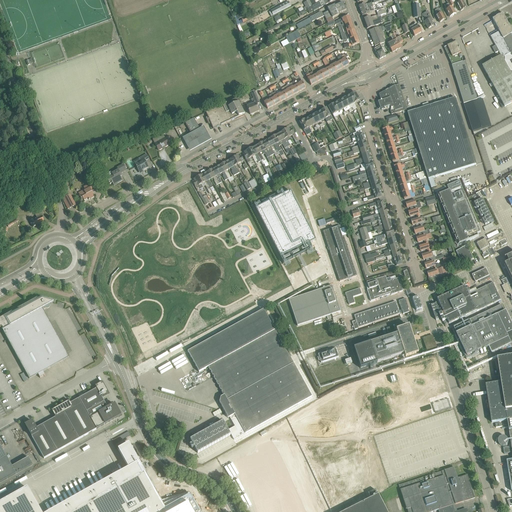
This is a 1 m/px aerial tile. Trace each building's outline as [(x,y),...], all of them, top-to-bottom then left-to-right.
[(306,7),(303,8),(304,10),(305,10),(311,7),(312,6),(309,0),(304,3),(306,7)] [(444,6),(450,17),(456,14),(452,7),(454,6),(450,0),(446,0),(448,4),(444,6)] [(456,0),(458,3),(456,4),(460,11),(464,9),(464,10),(465,9),(464,8),(466,7),(464,4),(465,4),(463,0),(462,1),(461,0),(456,0)] [(288,2),(278,8),(280,12),(291,7),(288,2)] [(333,12),(345,7),(343,3),(342,3),(341,2),(327,8),(328,11),(323,14),(320,12),(317,14),(310,17),(310,18),(296,25),(299,30),(310,24),(312,23),(312,22),(324,16),(333,12)] [(366,4),(359,6),(361,11),(373,7),(378,5),(378,2),(374,3),(372,4),(371,3),(366,5),(366,4)] [(312,6),(311,7),(313,11),(321,7),(320,5),(319,3),(316,4),(312,6)] [(373,7),(361,11),(362,16),(369,14),(369,13),(374,11),(376,10),(376,9),(381,8),(379,4),(378,5),(373,7)] [(392,7),(394,14),(401,11),(399,5),(395,7),(395,6),(392,7)] [(346,10),(345,7),(333,12),(324,16),(328,23),(333,20),(332,18),(340,14),(339,13),(346,10)] [(436,16),(440,23),(445,19),(442,13),(441,13),(438,9),(435,11),(438,15),(436,16)] [(425,23),(428,29),(434,26),(432,22),(433,21),(428,12),(422,16),(422,21),(423,24),(425,23)] [(500,32),(491,37),(496,46),(495,47),(496,50),(495,51),(496,54),(499,52),(502,56),(511,74),(511,29),(508,22),(508,23),(507,21),(509,20),(508,18),(506,19),(506,18),(504,14),(493,20),(500,32)] [(341,27),(352,23),(349,16),(342,19),(334,22),(335,26),(340,24),(341,26),(341,27)] [(370,17),(363,19),(365,24),(377,20),(381,18),(380,16),(378,17),(378,16),(371,18),(370,17)] [(377,20),(365,24),(367,29),(374,27),(383,23),(381,18),(377,20)] [(267,30),(268,32),(289,22),(288,20),(267,30)] [(344,34),(347,33),(354,30),(352,23),(341,27),(344,34)] [(414,25),(409,27),(411,30),(414,36),(422,32),(418,26),(416,23),(414,25)] [(385,43),(382,35),(384,35),(381,27),(369,32),(375,47),(385,43)] [(347,40),(350,39),(357,37),(354,30),(347,33),(344,34),(346,40),(347,40)] [(286,37),(289,44),(297,40),(301,38),(297,31),(291,34),(286,37)] [(391,35),(390,37),(392,40),(398,50),(401,48),(399,44),(403,42),(400,36),(396,38),(394,33),(391,35)] [(357,37),(350,39),(347,40),(348,44),(343,45),(345,49),(349,47),(352,46),(359,44),(357,37)] [(390,41),(387,43),(389,47),(392,53),(398,50),(392,40),(390,41)] [(453,66),(452,66),(464,104),(478,100),(466,61),(463,62),(462,53),(459,46),(457,41),(452,43),(450,44),(445,47),(445,48),(453,66)] [(331,46),(324,50),(326,54),(333,50),(331,46)] [(376,53),(379,60),(386,56),(383,52),(380,46),(374,49),(376,53)] [(338,59),(339,62),(343,68),(349,64),(346,58),(345,58),(344,55),(338,59)] [(511,74),(502,56),(483,66),(505,107),(511,102),(511,74)] [(336,63),(333,65),(336,71),(343,68),(339,62),(336,64),(336,63)] [(330,67),(327,69),(330,75),(336,71),(333,65),(330,67)] [(323,70),(320,72),(324,78),(330,75),(327,69),(324,71),(323,70)] [(317,74),(314,76),(317,82),(324,78),(320,72),(317,73),(317,74)] [(309,74),(306,76),(308,78),(307,79),(311,85),(317,82),(314,76),(311,77),(310,74),(309,74)] [(291,82),(287,85),(293,95),(299,92),(296,86),(294,82),(292,83),(291,82)] [(299,84),(296,86),(299,92),(306,88),(302,82),(299,83),(299,84)] [(285,88),(281,89),(283,93),(287,99),(293,95),(287,85),(284,86),(285,88)] [(395,110),(391,111),(392,115),(407,110),(399,85),(395,86),(393,87),(380,95),(382,100),(381,101),(382,101),(379,102),(381,109),(391,106),(392,108),(394,107),(395,110)] [(251,94),(253,99),(251,100),(253,105),(247,107),(250,115),(259,111),(256,105),(260,103),(255,92),(251,94)] [(274,98),(271,99),(274,106),(280,102),(277,95),(275,92),(272,94),(274,98)] [(355,92),(350,95),(354,103),(359,100),(355,92)] [(280,94),(277,95),(280,102),(287,99),(283,93),(280,94)] [(350,96),(344,98),(349,106),(354,103),(350,95),(349,95),(350,96)] [(344,98),(339,101),(343,109),(349,106),(344,98)] [(431,106),(408,113),(429,180),(477,165),(456,98),(444,102),(442,99),(430,103),(431,106)] [(274,106),(271,99),(267,101),(264,102),(268,109),(274,106)] [(238,100),(226,105),(233,120),(244,114),(238,100)] [(483,100),(465,106),(473,132),(491,126),(483,100)] [(334,104),(338,112),(343,109),(339,101),(334,104)] [(334,104),(328,107),(333,115),(338,112),(334,104)] [(226,105),(214,111),(221,125),(233,120),(226,105)] [(326,108),(321,111),(325,119),(328,117),(330,121),(332,119),(326,108)] [(221,125),(214,111),(206,114),(213,129),(221,125)] [(321,111),(316,114),(320,122),(325,119),(321,111)] [(316,114),(310,117),(315,125),(320,122),(316,114)] [(387,118),(388,124),(399,120),(398,115),(387,118)] [(305,119),(309,128),(315,125),(310,117),(305,120),(305,119)] [(194,119),(185,123),(192,136),(201,131),(194,119)] [(309,128),(305,119),(299,122),(304,131),(304,130),(307,136),(310,134),(307,129),(309,128)] [(211,140),(204,127),(183,139),(190,151),(211,140)] [(383,130),(385,136),(392,134),(391,131),(394,130),(393,127),(383,130)] [(289,128),(284,131),(288,138),(289,137),(292,135),(296,143),(298,141),(291,129),(289,130),(289,128)] [(284,131),(280,133),(287,147),(290,146),(288,142),(290,140),(289,137),(288,138),(284,131)] [(275,135),(279,142),(281,145),(282,144),(286,151),(289,150),(287,147),(280,133),(276,135),(275,135)] [(358,143),(365,141),(364,137),(363,137),(362,134),(352,137),(354,144),(358,143)] [(385,136),(387,143),(394,141),(393,138),(392,134),(385,136)] [(153,140),(158,151),(169,145),(163,135),(153,140)] [(271,138),(279,152),(281,157),(284,155),(279,146),(281,145),(279,142),(275,135),(271,138)] [(271,138),(267,140),(270,147),(273,146),(274,149),(276,153),(279,152),(271,138)] [(262,142),(262,143),(270,157),(274,154),(270,147),(267,140),(262,143),(262,142)] [(352,149),(353,152),(367,147),(365,141),(358,143),(359,148),(358,148),(358,147),(352,149)] [(387,143),(389,150),(396,148),(395,144),(394,141),(387,143)] [(270,157),(262,143),(258,145),(263,155),(265,154),(270,163),(272,161),(270,157)] [(329,146),(331,151),(335,150),(338,149),(336,143),(333,144),(329,146)] [(258,145),(254,147),(263,165),(267,163),(258,145)] [(253,147),(249,150),(253,157),(255,155),(256,158),(258,163),(261,161),(253,147)] [(361,153),(362,155),(369,153),(367,147),(353,152),(354,155),(361,153)] [(289,150),(290,152),(293,156),(296,162),(300,160),(297,154),(293,148),(289,150)] [(389,150),(391,156),(398,154),(396,148),(389,150)] [(250,161),(249,159),(253,157),(249,150),(244,152),(245,154),(243,155),(247,163),(250,161)] [(304,153),(299,156),(303,163),(308,161),(307,158),(304,153)] [(355,161),(356,163),(370,159),(369,153),(362,155),(363,160),(362,160),(361,159),(355,161)] [(398,154),(391,156),(393,163),(400,161),(398,154)] [(142,163),(136,166),(140,172),(148,168),(145,161),(149,159),(146,155),(139,158),(142,163)] [(238,156),(234,158),(237,165),(242,162),(244,161),(241,156),(239,157),(238,156)] [(237,165),(234,158),(229,160),(237,175),(239,173),(237,169),(235,166),(237,165)] [(365,167),(372,165),(371,161),(370,159),(356,163),(357,167),(361,166),(361,168),(365,167)] [(232,172),(234,176),(237,175),(229,160),(229,161),(225,163),(229,170),(231,168),(232,171),(232,172)] [(343,161),(341,162),(335,163),(337,169),(345,167),(343,161)] [(225,163),(220,165),(228,179),(231,178),(228,173),(228,174),(226,171),(229,170),(225,163)] [(395,167),(397,173),(403,171),(402,168),(405,167),(404,164),(401,165),(395,167)] [(118,184),(123,181),(120,177),(122,176),(120,174),(127,170),(124,165),(117,168),(118,170),(112,174),(113,176),(107,180),(110,185),(112,183),(114,186),(118,184)] [(220,165),(216,168),(220,174),(222,173),(223,176),(225,181),(228,179),(220,165)] [(372,165),(365,167),(367,171),(365,172),(365,171),(358,173),(359,176),(374,171),(374,169),(372,165)] [(134,168),(130,170),(136,180),(144,175),(142,172),(138,174),(134,168)] [(212,170),(215,177),(217,180),(219,184),(222,183),(219,178),(221,177),(220,174),(216,168),(212,170)] [(212,170),(207,172),(211,179),(213,178),(215,181),(214,181),(217,185),(219,184),(217,180),(215,177),(212,170)] [(358,176),(352,178),(354,183),(369,179),(376,177),(374,171),(359,176),(358,176)] [(397,173),(399,180),(405,178),(408,177),(407,174),(404,175),(403,171),(397,173)] [(207,172),(203,175),(207,182),(210,189),(213,187),(211,183),(210,183),(209,180),(211,179),(207,172)] [(198,177),(202,184),(204,183),(206,186),(205,186),(210,194),(212,193),(211,192),(212,191),(210,189),(207,182),(203,175),(198,177)] [(201,184),(202,184),(198,177),(194,179),(195,181),(193,182),(197,191),(203,188),(201,184)] [(364,187),(378,183),(376,177),(369,179),(370,184),(369,184),(369,183),(363,184),(363,185),(364,187)] [(399,180),(401,186),(410,184),(409,181),(408,180),(408,177),(405,178),(399,180)] [(79,194),(82,200),(83,199),(84,201),(88,198),(89,200),(95,197),(92,192),(95,190),(92,183),(84,187),(85,190),(79,194)] [(378,183),(364,187),(364,188),(359,190),(360,193),(365,191),(366,193),(370,192),(369,189),(370,188),(370,187),(371,187),(373,191),(380,189),(378,183)] [(410,184),(401,186),(403,193),(409,191),(412,190),(411,187),(410,184)] [(437,196),(458,246),(479,237),(478,233),(481,232),(462,186),(437,196)] [(380,189),(373,191),(374,195),(375,195),(375,196),(363,199),(364,202),(381,197),(380,193),(381,193),(380,189)] [(409,191),(403,193),(405,200),(411,198),(410,193),(412,192),(412,190),(409,191)] [(263,205),(256,209),(283,263),(312,248),(309,243),(315,240),(290,192),(276,198),(275,195),(262,202),(263,205)] [(70,195),(63,199),(68,209),(75,205),(70,195)] [(201,198),(205,205),(210,203),(206,196),(201,198)] [(426,199),(428,206),(437,204),(434,197),(426,199)] [(483,199),(475,203),(477,209),(480,207),(481,210),(478,211),(481,217),(484,215),(485,219),(483,220),(485,225),(494,221),(483,199)] [(379,211),(385,208),(384,204),(383,201),(374,203),(369,205),(370,208),(377,206),(378,210),(379,211)] [(416,201),(406,204),(408,208),(410,208),(411,210),(414,208),(415,210),(422,208),(420,202),(416,203),(416,201)] [(508,201),(498,207),(500,212),(511,207),(508,201)] [(209,245),(201,214),(197,215),(193,202),(184,204),(196,248),(209,245)] [(373,219),(388,215),(386,208),(385,208),(379,211),(378,211),(379,214),(378,214),(372,216),(373,218),(373,219)] [(422,208),(415,210),(409,212),(410,217),(417,215),(418,219),(421,218),(419,214),(420,214),(418,209),(422,208)] [(30,222),(33,227),(37,225),(44,221),(42,216),(39,210),(34,212),(37,218),(32,221),(31,219),(29,220),(30,222)] [(157,232),(158,234),(166,231),(159,218),(152,221),(153,225),(145,229),(149,236),(157,232)] [(419,224),(421,228),(423,227),(422,223),(421,218),(418,219),(411,221),(413,226),(419,224)] [(377,231),(391,226),(389,220),(382,222),(382,223),(379,224),(379,226),(374,228),(375,231),(376,231),(377,231)] [(184,260),(194,257),(184,224),(177,227),(179,231),(168,234),(169,237),(175,235),(184,260)] [(323,231),(340,282),(357,276),(340,226),(323,231)] [(386,234),(393,232),(392,228),(391,226),(377,231),(378,234),(385,232),(386,234)] [(423,235),(423,236),(431,234),(429,230),(425,231),(424,227),(423,227),(421,228),(414,230),(416,234),(419,233),(419,236),(423,235)] [(359,230),(361,236),(368,234),(366,228),(359,230)] [(395,238),(393,232),(386,234),(375,238),(377,244),(378,244),(381,243),(395,238)] [(482,255),(484,258),(489,255),(487,251),(488,251),(491,257),(494,255),(490,250),(495,247),(494,245),(499,242),(502,246),(507,243),(506,241),(502,243),(501,241),(505,239),(502,233),(491,240),(490,239),(487,241),(486,239),(476,244),(480,251),(481,250),(483,254),(486,252),(486,253),(482,255)] [(366,241),(370,240),(368,234),(361,236),(363,242),(366,241)] [(425,241),(426,245),(429,244),(427,240),(428,240),(426,235),(423,236),(417,238),(418,243),(425,241)] [(389,244),(390,247),(392,246),(397,244),(395,238),(381,243),(381,245),(382,246),(389,244)] [(383,255),(384,255),(398,250),(397,244),(392,246),(390,247),(388,247),(389,250),(378,253),(379,256),(380,256),(383,255)] [(426,245),(419,247),(421,252),(427,250),(429,253),(431,253),(430,249),(429,244),(426,245)] [(456,252),(463,265),(474,259),(467,246),(456,252)] [(393,256),(393,259),(400,256),(401,256),(399,250),(398,250),(384,255),(385,258),(393,256)] [(431,262),(432,262),(436,261),(435,257),(434,257),(434,256),(433,257),(432,253),(431,253),(422,255),(424,260),(427,259),(427,261),(431,260),(431,262)] [(400,256),(393,259),(394,262),(395,262),(396,266),(402,264),(401,261),(402,260),(400,256)] [(433,267),(434,271),(437,270),(440,269),(439,265),(436,266),(434,261),(436,261),(432,262),(431,262),(425,264),(426,269),(433,267)] [(437,270),(434,271),(428,273),(429,278),(440,274),(441,275),(446,273),(445,267),(441,268),(437,270)] [(486,268),(472,275),(476,282),(479,281),(480,283),(491,278),(486,268)] [(367,290),(371,301),(380,298),(391,294),(391,295),(403,291),(399,278),(391,281),(390,278),(386,279),(386,277),(367,282),(368,287),(369,289),(367,290)] [(465,286),(438,299),(440,305),(443,311),(444,313),(440,315),(443,322),(447,320),(449,324),(455,322),(496,302),(501,300),(493,283),(488,285),(469,294),(465,286)] [(511,290),(508,283),(502,286),(506,294),(508,293),(509,296),(511,294),(511,290)] [(289,300),(297,326),(341,312),(332,286),(289,300)] [(345,293),(349,305),(355,303),(353,297),(362,294),(360,289),(345,293)] [(2,330),(2,331),(3,330),(30,379),(38,375),(40,378),(45,375),(43,372),(69,358),(42,308),(52,303),(42,300),(39,301),(37,298),(18,309),(19,309),(20,312),(13,315),(11,313),(12,312),(0,318),(0,328),(2,327),(3,329),(2,330)] [(409,312),(408,309),(409,309),(405,299),(399,301),(403,314),(409,312)] [(354,316),(358,328),(400,314),(396,302),(354,316)] [(437,304),(432,306),(436,320),(439,320),(437,314),(440,313),(437,304)] [(499,305),(453,327),(468,360),(478,356),(476,351),(489,345),(492,353),(511,344),(511,327),(505,312),(503,313),(499,305)] [(70,307),(66,309),(71,320),(75,318),(70,307)] [(263,310),(188,352),(199,372),(208,367),(224,396),(221,398),(219,402),(228,418),(230,417),(239,432),(236,433),(238,437),(312,397),(263,310)] [(370,343),(354,348),(357,356),(358,358),(361,368),(377,363),(404,354),(405,358),(418,354),(409,326),(396,330),(397,334),(370,343)] [(422,338),(427,352),(437,349),(432,335),(422,338)] [(336,349),(318,354),(321,363),(338,357),(336,349)] [(496,384),(486,385),(492,423),(508,420),(511,447),(511,460),(509,461),(511,481),(511,357),(498,359),(501,376),(495,377),(496,384)] [(257,491),(263,511),(319,511),(314,492),(318,493),(319,495),(323,494),(325,502),(453,465),(437,413),(431,413),(430,409),(436,407),(438,413),(448,410),(436,368),(413,375),(415,380),(414,386),(410,371),(354,387),(356,394),(316,406),(321,421),(272,435),(276,446),(232,459),(238,478),(244,476),(249,494),(257,491)] [(32,421),(25,425),(44,459),(121,416),(114,404),(108,408),(102,397),(109,394),(102,382),(95,386),(96,388),(71,403),(69,401),(52,410),(55,417),(36,428),(32,421)] [(153,395),(171,400),(172,396),(154,391),(153,395)] [(223,421),(190,439),(197,453),(231,435),(223,421)] [(498,441),(498,442),(499,443),(499,444),(500,445),(501,446),(502,446),(503,447),(504,447),(505,446),(506,446),(507,445),(508,444),(508,443),(508,442),(509,441),(508,440),(508,439),(507,438),(506,437),(505,437),(504,436),(503,437),(502,437),(501,437),(500,438),(499,439),(499,440),(498,441)] [(41,511),(27,488),(0,503),(0,511),(164,511),(143,474),(145,473),(129,444),(118,450),(128,468),(114,477),(109,469),(100,474),(104,482),(50,511),(41,511)] [(0,483),(33,465),(28,457),(12,467),(0,445),(0,483)] [(433,474),(399,485),(406,508),(407,508),(407,511),(432,511),(438,510),(438,511),(466,511),(466,509),(457,511),(455,505),(465,501),(475,498),(472,489),(471,489),(466,476),(467,475),(458,478),(454,468),(435,474),(435,472),(432,473),(433,474)] [(371,499),(344,511),(386,511),(375,490),(368,494),(371,499)]
